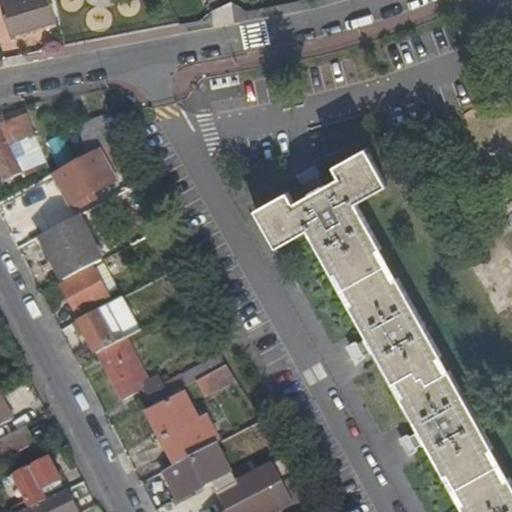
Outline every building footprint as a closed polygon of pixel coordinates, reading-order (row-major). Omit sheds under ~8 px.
[(53,3),(52,0),(12,0),(2,3),(13,37),(59,21),(53,3)] [(24,113),(4,118),(11,146),(30,141),(24,113)] [(0,137),(0,169),(13,162),(0,137)] [(51,173),(67,204),(115,180),(98,148),(51,173)] [(303,267),(333,249),(360,296),(363,294),(379,322),(375,324),(407,379),(419,400),(422,398),(430,413),(427,415),(452,458),(474,496),(476,494),(486,511),(511,511),(511,453),(496,425),(475,389),(472,390),(463,374),(467,372),(451,345),(431,310),(423,297),(420,299),(403,271),(407,268),(388,234),(380,221),(413,202),(393,167),(361,186),(367,198),(320,225),(313,212),(283,229),(282,230),(303,267)] [(77,216),(36,237),(60,280),(101,258),(77,216)] [(63,284),(78,313),(109,296),(93,267),(63,284)] [(170,268),(157,276),(179,309),(193,301),(170,268)] [(94,308),(77,317),(95,353),(98,352),(126,337),(119,324),(104,332),(94,308)] [(143,391),(150,404),(195,379),(221,365),(232,360),(224,348),(164,380),(160,372),(155,375),(132,334),(126,337),(98,352),(124,401),(143,391)] [(228,381),(221,365),(195,379),(199,387),(209,381),(213,390),(228,381)] [(0,421),(12,415),(0,391),(0,421)] [(184,394),(149,411),(177,463),(210,445),(218,440),(205,416),(198,420),(184,394)] [(0,454),(33,438),(24,423),(0,435),(0,454)] [(223,470),(210,445),(177,463),(164,470),(178,498),(205,483),(204,481),(223,470)] [(304,469),(291,450),(213,490),(225,511),(304,469)] [(48,454),(11,473),(24,496),(26,506),(46,496),(42,488),(61,477),(48,454)] [(273,511),(317,489),(304,469),(225,511),(223,511),(273,511)] [(14,511),(70,511),(76,509),(77,509),(66,486),(46,496),(26,506),(14,511)]
